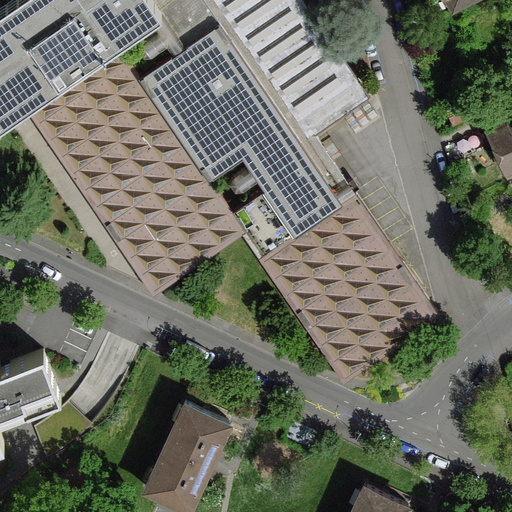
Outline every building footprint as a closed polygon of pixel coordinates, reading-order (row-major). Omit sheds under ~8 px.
[(0,117),(27,100),(117,38),(151,14),(162,5),(158,0),(4,0),(0,3),(0,117)] [(158,0),(162,5),(188,41),(219,20),(205,0),(158,0)] [(205,0),(219,20),(301,140),(317,130),(369,94),(302,0),(205,0)] [(162,5),(151,14),(160,26),(143,39),(140,46),(145,53),(152,53),(170,41),(176,49),(188,41),(162,5)] [(297,233),(343,201),(335,189),(301,140),(219,20),(188,41),(176,49),(141,74),(207,170),(211,176),(243,154),(249,163),(259,177),(265,185),(297,233)] [(211,176),(207,170),(141,74),(117,38),(27,100),(155,288),(245,227),(232,208),(211,176)] [(451,120),(446,107),(438,110),(443,122),(451,120)] [(511,118),(493,128),(511,167),(511,118)] [(335,189),(350,178),(317,130),(301,140),(335,189)] [(259,177),(249,163),(235,172),(232,178),(237,187),(244,187),(259,177)] [(343,201),(354,192),(358,189),(350,178),(335,189),(343,201)] [(265,255),(297,233),(265,185),(232,208),(245,227),(265,255)] [(354,192),(343,201),(297,233),(265,255),(346,376),(437,313),(354,192)] [(0,449),(6,447),(0,430),(0,420),(62,398),(46,357),(5,371),(2,365),(7,359),(8,350),(1,343),(0,342),(0,449)] [(93,421),(69,398),(57,410),(36,424),(48,455),(77,436),(93,421)] [(187,399),(148,484),(190,504),(230,419),(187,399)] [(367,481),(353,511),(404,511),(410,501),(367,481)]
